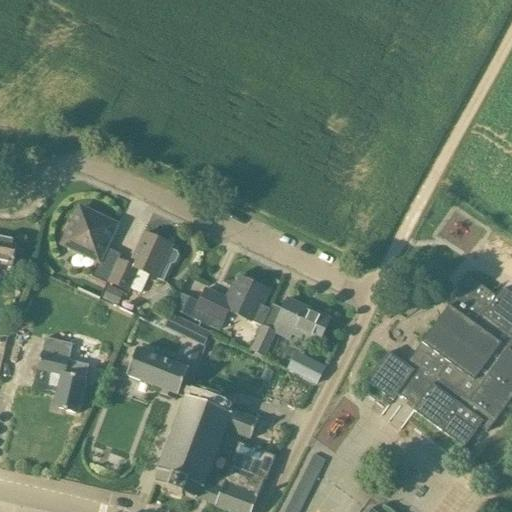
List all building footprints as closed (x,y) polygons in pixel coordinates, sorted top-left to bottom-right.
[(121,256),(105,249),(116,226),(80,208),(63,244),(96,260),(87,279),(106,288),(108,285),(109,283),(121,256)] [(121,256),(109,283),(130,293),(131,290),(141,295),(150,276),(164,282),(171,266),(176,265),(179,257),(178,253),(171,250),(173,246),(145,233),(129,265),(119,260),(121,256)] [(0,266),(11,269),(17,240),(0,236),(0,266)] [(470,278),(416,352),(398,340),(389,354),(388,353),(367,382),(393,401),(398,394),(416,407),(413,411),(460,445),(453,456),(479,473),(498,445),(510,453),(511,450),(511,424),(500,416),(511,399),(511,287),(506,283),(502,290),(475,272),(470,278)] [(240,277),(230,299),(205,288),(191,318),(220,332),(229,312),(251,322),(260,303),(264,304),(269,291),(240,277)] [(109,287),(103,300),(119,307),(125,295),(109,287)] [(272,332),(261,327),(250,351),(264,358),(265,356),(274,360),(279,357),(283,347),(282,343),(273,339),(276,333),(289,340),(292,334),(301,338),(303,334),(319,342),(330,320),(288,300),(272,332)] [(208,334),(168,314),(163,327),(203,347),(208,334)] [(86,380),(77,378),(81,361),(70,359),(73,346),(45,339),(38,372),(61,378),(54,409),(78,414),(86,380)] [(188,348),(181,367),(137,350),(127,377),(161,390),(160,395),(174,401),(176,395),(178,396),(188,370),(193,371),(200,353),(188,348)] [(301,375),(319,383),(327,367),(309,358),(301,375)] [(232,410),(229,415),(186,398),(157,473),(159,473),(155,484),(168,489),(166,492),(183,498),(184,495),(215,507),(215,508),(224,511),(251,511),(264,480),(266,481),(275,457),(239,443),(230,467),(225,465),(220,478),(216,476),(212,487),(204,484),(225,431),(249,440),(258,420),(232,410)] [(311,454),(281,511),(298,511),(325,461),(311,454)]
